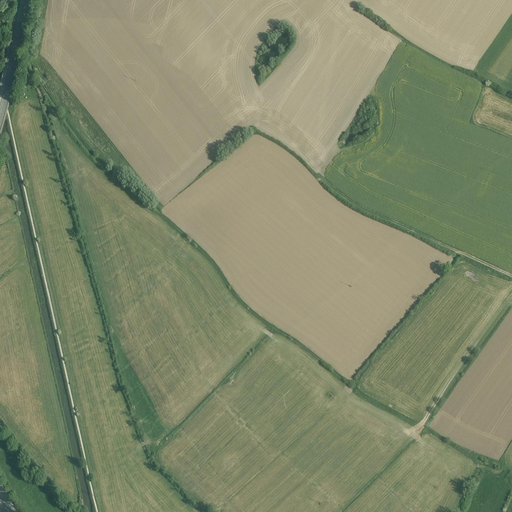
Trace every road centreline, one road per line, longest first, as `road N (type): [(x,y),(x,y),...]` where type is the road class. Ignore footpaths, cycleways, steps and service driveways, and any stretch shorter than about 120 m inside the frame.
road 1 (track): [(511,278),(362,209),(315,170)]
road 2 (secondary): [(0,119),(23,0)]
